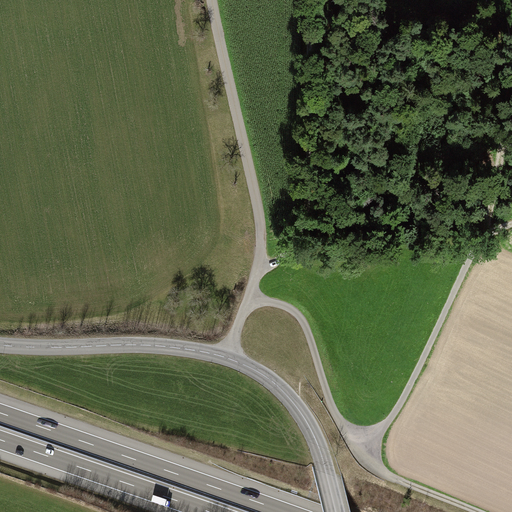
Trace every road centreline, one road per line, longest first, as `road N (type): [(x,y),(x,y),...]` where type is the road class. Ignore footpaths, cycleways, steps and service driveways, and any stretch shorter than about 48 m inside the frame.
road 1 (unclassified): [(228,357),(260,268),(260,213),(211,0)]
road 2 (motorway): [(285,511),(0,412)]
road 3 (track): [(260,268),(296,238),(309,196),(318,0)]
road 4 (track): [(475,245),(392,419),(361,449)]
road 5 (tertiary): [(228,357),(130,344),(0,345)]
road 6 (motorway): [(0,439),(208,511)]
road 7 (track): [(250,294),(294,311),(305,324),(335,417),(361,449)]
road 8 (tertiary): [(336,511),(318,444),(290,398),(228,357)]
road 9 (track): [(361,449),(385,476),(473,511)]
